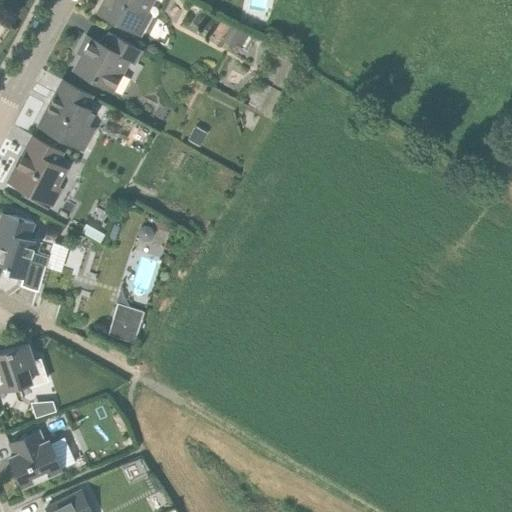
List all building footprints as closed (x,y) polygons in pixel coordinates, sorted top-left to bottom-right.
[(103,0),(98,12),(129,28),(138,11),(144,14),(151,0),(103,0)] [(244,30),(243,30),(232,23),(222,40),(234,47),(236,42),(241,45),(248,33),(244,30)] [(73,69),(112,90),(129,59),(134,62),(141,48),(114,34),(107,46),(86,35),(77,51),(81,53),(73,69)] [(299,63),(286,55),(273,81),(286,88),(299,63)] [(85,106),(91,94),(62,79),(62,80),(65,82),(60,93),(56,91),(53,96),(52,99),(56,101),(51,110),(47,108),(38,125),(83,149),(93,128),(88,125),(95,111),(85,106)] [(271,85),(260,106),(265,109),(263,113),(271,118),(284,92),(271,85)] [(209,134),(197,128),(190,140),(202,146),(209,134)] [(55,162),(62,150),(32,135),(32,136),(36,138),(30,149),(26,147),(8,181),(51,204),(60,187),(56,185),(65,167),(55,162)] [(127,198),(125,204),(130,207),(133,201),(127,198)] [(72,271),(46,263),(48,255),(32,250),(35,240),(29,238),(34,222),(2,212),(0,217),(0,264),(5,266),(4,271),(22,277),(20,283),(38,289),(42,290),(40,295),(62,302),(72,271)] [(50,263),(81,271),(87,247),(56,239),(50,263)] [(111,321),(137,330),(138,327),(142,313),(117,304),(112,318),(111,321)] [(138,339),(134,338),(133,342),(120,338),(117,345),(132,352),(138,339)] [(0,390),(29,381),(30,385),(46,379),(40,359),(32,361),(26,343),(0,351),(0,390)] [(39,414),(59,410),(56,396),(36,401),(39,414)] [(11,469),(19,490),(58,478),(49,448),(44,449),(41,437),(10,446),(17,467),(11,469)] [(91,511),(80,490),(46,507),(48,511),(91,511)]
